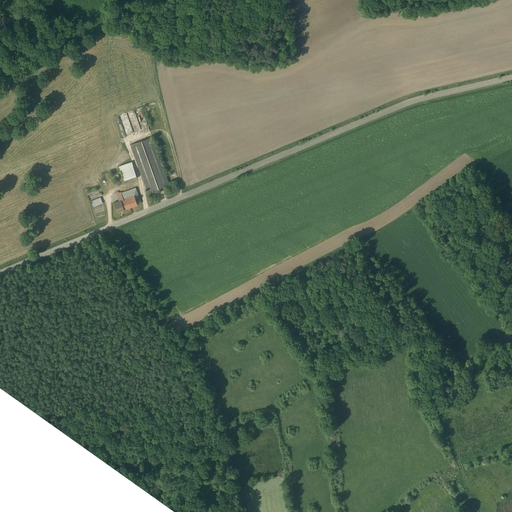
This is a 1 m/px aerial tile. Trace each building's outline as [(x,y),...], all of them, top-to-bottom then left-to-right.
[(130,125),(138,122),(134,112),(126,115),(130,125)] [(148,193),(168,185),(151,138),(131,145),(148,193)] [(137,178),(131,162),(118,166),(124,183),(137,178)] [(116,212),(141,204),(135,188),(119,193),(118,191),(115,192),(118,201),(113,202),(116,212)] [(90,200),(93,206),(102,203),(100,196),(90,200)]
